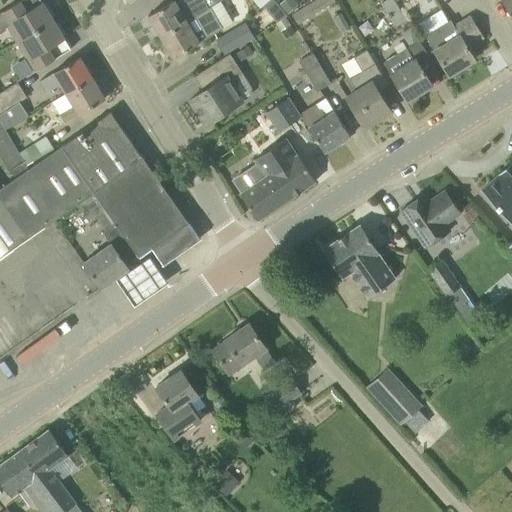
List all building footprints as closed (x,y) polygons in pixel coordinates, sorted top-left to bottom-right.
[(173,0),(148,15),(161,36),(187,20),(205,9),(199,0),(173,0)] [(275,0),(270,0),(265,4),(263,6),(277,22),(284,18),(288,15),(279,4),(275,0)] [(291,0),(282,0),(279,4),(288,15),(298,7),(291,0)] [(336,1),(335,0),(314,0),(292,14),(298,24),(336,1)] [(394,0),(383,0),(380,2),(396,26),(407,19),(394,0)] [(511,0),(501,0),(511,17),(511,0)] [(0,30),(8,26),(17,42),(54,20),(52,17),(56,15),(48,2),(44,4),(42,2),(26,11),(20,1),(0,12),(0,30)] [(187,20),(161,36),(173,58),(220,30),(207,8),(205,9),(187,20)] [(342,12),(333,17),(342,33),(351,28),(342,12)] [(482,37),(470,17),(455,27),(451,20),(425,36),(449,74),(475,59),(467,46),(482,37)] [(294,33),(284,18),(277,22),(275,23),(286,38),(294,33)] [(17,42),(35,71),(55,59),(48,48),(65,38),(63,35),(66,33),(59,20),(55,22),(54,20),(17,42)] [(260,33),(253,22),(221,40),(228,52),(260,33)] [(416,39),(410,28),(402,33),(408,43),(416,39)] [(419,40),(406,48),(384,62),(391,74),(407,100),(432,85),(421,67),(431,60),(419,40)] [(249,45),(237,53),(242,60),(254,53),(249,45)] [(348,97),(366,126),(390,111),(378,91),(388,85),(367,49),(354,57),(362,71),(350,79),(357,91),(348,97)] [(331,83),(313,52),(300,60),(318,91),(331,83)] [(238,88),(238,82),(245,77),(230,53),(211,65),(194,76),(204,90),(190,99),(206,124),(245,99),(238,88)] [(67,93),(93,77),(80,56),(40,80),(47,92),(61,84),(67,93)] [(59,113),(65,122),(105,98),(93,77),(67,93),(74,105),(59,113)] [(0,92),(0,115),(7,128),(29,116),(20,101),(27,96),(18,81),(0,92)] [(280,130),(300,119),(288,97),(268,107),(280,130)] [(302,114),(309,127),(325,152),(350,135),(335,110),(335,111),(327,98),(302,114)] [(0,257),(79,203),(82,207),(90,219),(96,214),(107,229),(115,223),(138,256),(152,247),(164,264),(201,238),(189,221),(189,222),(167,190),(111,111),(56,150),(14,179),(0,189),(0,257)] [(0,154),(8,168),(23,159),(20,152),(6,129),(7,128),(0,115),(0,154)] [(23,159),(27,165),(55,148),(47,136),(20,152),(23,159)] [(316,181),(298,154),(286,137),(254,158),(266,176),(240,193),(258,220),(260,219),(259,218),(314,182),(316,181)] [(482,189),(481,190),(511,224),(511,161),(509,164),(511,168),(506,174),(503,170),(499,173),(500,173),(498,175),(482,189)] [(401,210),(399,212),(424,249),(426,247),(451,230),(447,224),(461,214),(456,207),(445,191),(430,201),(426,196),(419,201),(417,199),(401,210)] [(112,243),(84,262),(101,287),(101,288),(130,268),(127,264),(138,256),(115,223),(107,229),(104,231),(112,243)] [(367,296),(395,277),(359,224),(323,249),(343,277),(350,272),(367,296)] [(462,286),(443,259),(428,270),(447,297),(458,289),(462,286)] [(458,289),(447,297),(470,328),(485,317),(462,286),(458,289)] [(226,341),(213,350),(227,370),(240,361),(242,364),(255,356),(264,369),(276,362),(266,348),(249,323),(225,339),(226,341)] [(387,369),(368,386),(402,424),(421,406),(387,369)] [(157,414),(174,439),(200,420),(196,413),(206,406),(181,370),(156,387),(171,408),(160,416),(158,413),(157,414)] [(265,398),(274,411),(300,393),(291,379),(265,398)] [(418,409),(405,421),(415,432),(428,420),(418,409)] [(68,455),(49,429),(20,450),(48,486),(47,487),(65,511),(75,503),(50,468),(68,455)] [(233,440),(243,450),(253,441),(243,431),(233,440)] [(19,492),(19,491),(29,483),(49,511),(63,511),(65,511),(47,487),(48,486),(20,450),(0,464),(0,480),(11,496),(17,492),(18,493),(19,492)] [(225,470),(213,482),(226,494),(238,482),(225,470)]
